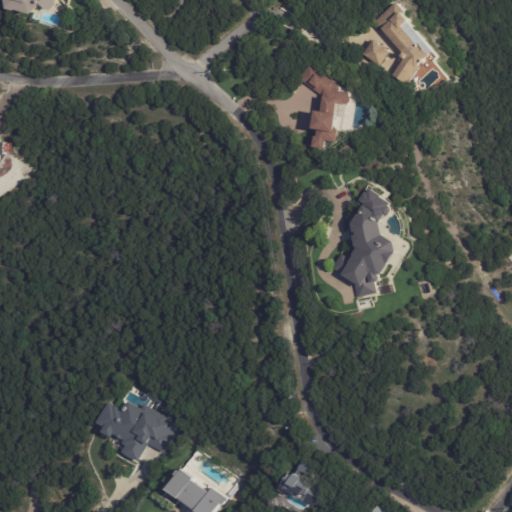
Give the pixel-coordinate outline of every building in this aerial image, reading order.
[(61,0),(61,1),(64,4),(56,12),(49,5),(39,16),(24,12),(23,13),(15,11),(11,0),(61,0)] [(393,76),(403,60),(398,57),(400,53),(401,52),(381,29),(382,28),(379,25),(380,24),(377,20),(396,3),(404,12),(400,16),(405,21),(406,20),(438,57),(434,61),(449,79),(439,88),(439,87),(429,95),(425,91),(423,93),(421,93),(420,92),(418,90),(417,88),(417,86),(417,85),(419,83),(414,77),(409,85),(405,82),(404,84),(393,76)] [(379,67),(378,69),(359,57),(368,41),(387,53),(379,67)] [(353,92),(352,95),(354,97),(353,101),(350,103),(344,102),(342,114),(348,115),(344,133),(343,133),(341,142),(332,140),(330,149),(318,147),(320,136),(322,136),(327,111),(328,111),(331,96),(325,94),(324,96),(301,77),(313,62),(342,85),(338,87),(342,88),(342,90),(353,92)] [(8,143),(9,152),(0,153),(0,133),(1,137),(0,137),(0,140),(8,139),(8,143)] [(389,197),(391,199),(390,200),(401,207),(399,209),(402,211),(402,214),(400,218),(402,220),(396,228),(398,240),(409,247),(411,257),(410,257),(408,264),(402,270),(401,270),(395,278),(391,280),(392,286),(384,288),(383,285),(382,286),(384,296),(366,300),(362,283),(344,271),(352,258),(366,266),(370,261),(369,260),(373,253),(373,252),(372,252),(370,241),(362,243),(360,232),(361,232),(358,222),(365,221),(374,206),(369,203),(375,195),(377,196),(380,191),(389,197)] [(148,445),(163,453),(177,424),(130,401),(125,411),(108,402),(98,424),(105,427),(103,432),(127,443),(122,453),(140,462),(148,445)] [(316,484),(321,487),(321,488),(327,492),(319,507),(309,501),(312,494),(311,494),(310,495),(304,492),(302,495),(289,487),(297,473),(299,475),(307,459),(321,467),(312,482),(316,484)] [(200,511),(217,511),(227,495),(181,469),(167,493),(200,511)]
